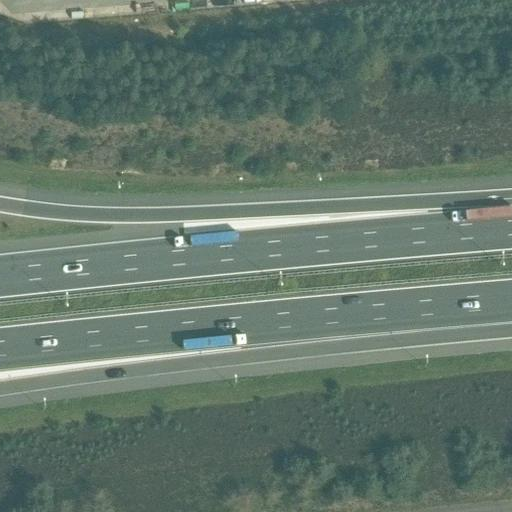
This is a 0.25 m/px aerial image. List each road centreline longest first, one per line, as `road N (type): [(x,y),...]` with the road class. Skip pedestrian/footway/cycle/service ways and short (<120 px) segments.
road 1 (motorway): [(511,227),(0,277)]
road 2 (motorway): [(511,225),(103,217),(0,204)]
road 3 (motorway): [(238,325),(511,301)]
road 4 (motorway): [(0,385),(238,325)]
road 5 (motorway): [(0,350),(238,325)]
